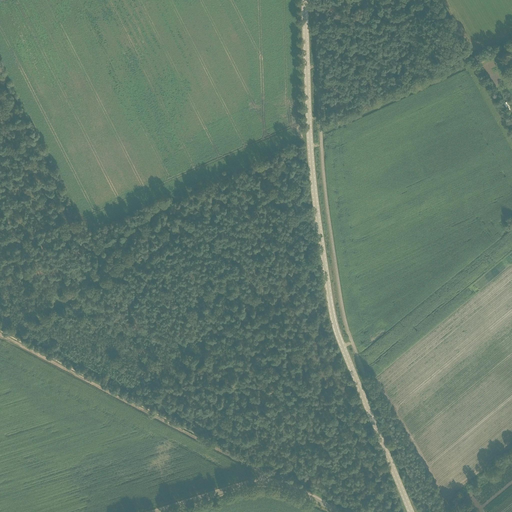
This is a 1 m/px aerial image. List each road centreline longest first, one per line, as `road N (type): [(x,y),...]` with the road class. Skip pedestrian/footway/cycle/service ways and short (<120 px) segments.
road 1 (tertiary): [(410,511),(335,328),(312,176),(304,0)]
road 2 (track): [(0,333),(254,468),(264,483)]
road 3 (unclassified): [(154,511),(270,482),(337,511)]
